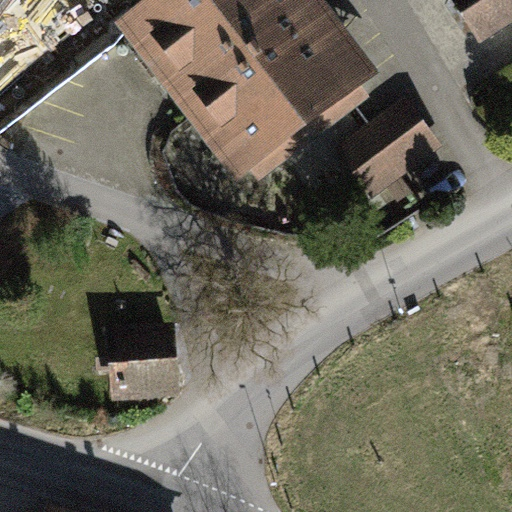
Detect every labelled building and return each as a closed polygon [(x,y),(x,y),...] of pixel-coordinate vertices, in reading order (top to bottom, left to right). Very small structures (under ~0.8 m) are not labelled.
[(234,0),(162,0),(140,17),(250,165),(319,113),(234,0)] [(234,0),(319,113),(354,86),(291,0),(234,0)] [(511,0),(461,0),(480,29),(511,7),(511,0)] [(430,148),(400,108),(346,148),(377,188),(430,148)] [(169,333),(115,337),(119,389),(172,386),(169,333)]
